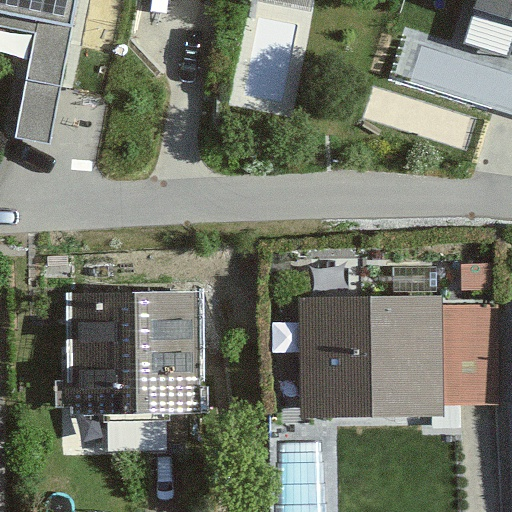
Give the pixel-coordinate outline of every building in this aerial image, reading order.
[(74,0),(0,0),(0,21),(35,27),(16,134),(49,140),(74,0)] [(324,22),(326,0),(201,0),(200,6),(324,22)] [(511,22),(511,0),(460,0),(458,6),(511,22)] [(489,274),(461,275),(462,295),(490,294),(489,274)] [(196,418),(187,295),(71,303),(80,426),(196,418)] [(442,305),(306,310),(310,425),(451,420),(450,411),(497,409),(493,313),(442,315),(442,305)]
